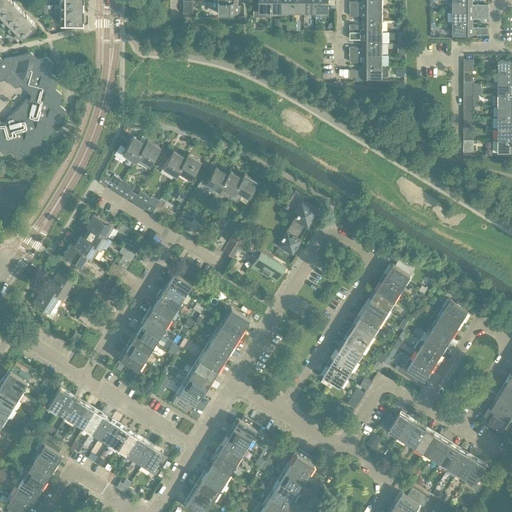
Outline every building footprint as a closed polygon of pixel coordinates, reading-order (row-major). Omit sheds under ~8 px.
[(7,0),(0,7),(0,20),(6,27),(23,11),(20,8),(13,1),(11,0),(7,0)] [(236,1),(217,0),(217,13),(240,13),(240,4),(236,4),(236,1)] [(257,0),(258,10),(269,10),(269,0),(257,0)] [(269,0),(269,10),(281,10),(281,0),(269,0)] [(281,0),(281,10),(292,10),(292,0),(281,0)] [(292,0),(292,10),(304,10),(303,0),(292,0)] [(303,0),(304,10),(315,10),(315,0),(303,0)] [(315,0),(315,10),(327,10),(327,4),(330,4),(334,4),(334,0),(315,0)] [(350,8),(383,8),(382,0),(364,0),(365,1),(350,1),(350,8)] [(470,0),(452,0),(452,11),(479,12),(479,4),(471,4),(470,0)] [(83,4),(60,5),(60,23),(83,23),(83,18),(83,9),(83,4)] [(364,19),(383,20),(383,8),(350,8),(350,15),(364,15),(364,19)] [(23,11),(6,27),(19,40),(36,24),(32,21),(33,20),(26,13),(25,14),(23,11)] [(479,12),(452,11),(452,23),(471,23),(471,19),(479,19),(479,12)] [(350,31),(383,31),(383,20),(364,19),(364,24),(350,23),(350,31)] [(471,23),(452,23),(452,34),(479,34),(479,27),(471,26),(471,23)] [(364,42),(383,43),(383,31),(350,31),(350,38),(364,38),(364,42)] [(350,54),(383,54),(383,43),(364,42),(364,46),(350,46),(350,54)] [(0,79),(6,78),(14,86),(21,85),(31,94),(29,99),(26,98),(7,118),(8,121),(2,123),(0,120),(0,150),(3,153),(12,150),(20,157),(25,156),(27,155),(28,154),(29,146),(39,143),(42,134),(51,131),(53,122),(63,120),(66,110),(59,103),(62,94),(55,88),(57,79),(51,72),(53,63),(46,55),(37,58),(30,51),(14,56),(2,59),(0,57),(0,79)] [(364,65),(382,65),(383,54),(350,54),(350,61),(364,61),(364,65)] [(511,59),(498,59),(498,71),(511,71),(511,59)] [(382,77),(382,65),(364,65),(364,69),(349,69),(349,77),(382,77)] [(511,71),(498,71),(498,82),(511,82),(511,71)] [(511,82),(498,82),(498,94),(511,93),(511,82)] [(511,93),(498,94),(498,105),(511,105),(511,93)] [(511,105),(498,105),(498,117),(511,116),(511,105)] [(511,116),(498,117),(498,128),(511,127),(511,116)] [(511,127),(498,128),(498,139),(511,139),(511,127)] [(134,160),(145,143),(133,135),(122,152),(134,160)] [(145,143),(134,160),(146,167),(149,163),(160,146),(148,139),(145,143)] [(511,139),(498,139),(498,151),(511,151),(511,139)] [(175,174),(178,170),(185,157),(173,149),(163,166),(175,174)] [(185,157),(178,170),(189,177),(200,160),(188,152),(185,157)] [(206,187),(215,193),(227,173),(215,166),(206,181),(202,178),(197,185),(205,190),(206,187)] [(230,195),(241,177),(230,169),(227,173),(215,193),(216,193),(215,193),(229,196),(230,195)] [(115,192),(123,179),(114,173),(106,186),(115,192)] [(241,177),(230,195),(238,199),(242,192),(247,196),(247,195),(251,197),(259,183),(258,182),(257,183),(255,182),(256,180),(244,173),(241,177)] [(123,179),(115,192),(126,199),(128,196),(135,200),(138,195),(131,191),(134,186),(123,179)] [(300,237),(317,208),(305,200),(307,196),(295,188),(285,204),(291,207),(292,219),(277,244),(292,253),(301,238),(300,237)] [(135,200),(133,203),(143,209),(144,207),(152,211),(150,214),(155,206),(148,201),(151,197),(141,190),(138,195),(135,200)] [(155,206),(150,214),(156,217),(159,211),(169,217),(174,211),(164,205),(166,201),(161,197),(156,206),(155,206)] [(86,224),(90,226),(103,234),(107,237),(114,226),(110,223),(93,213),(86,224)] [(361,221),(349,213),(341,225),(353,233),(361,221)] [(186,230),(191,234),(199,221),(194,218),(192,222),(181,215),(177,222),(187,228),(186,230)] [(198,235),(204,239),(208,232),(202,228),(204,224),(199,221),(191,234),(197,237),(198,235)] [(90,226),(84,236),(97,244),(101,247),(107,237),(103,234),(90,226)] [(233,256),(238,247),(255,258),(252,264),(276,279),(285,265),(244,239),(246,236),(235,230),(223,250),(225,251),(233,256)] [(219,239),(208,232),(204,239),(215,245),(213,247),(219,251),(226,238),(221,235),(219,239)] [(80,234),(74,244),(87,253),(90,255),(97,244),(84,236),(80,234)] [(123,246),(135,254),(138,249),(126,241),(123,246)] [(87,253),(74,244),(70,242),(63,253),(66,255),(65,257),(69,260),(71,257),(81,263),(87,253)] [(121,259),(126,263),(129,258),(131,259),(135,254),(123,246),(120,251),(124,254),(121,259)] [(398,258),(395,264),(409,272),(412,267),(398,258)] [(110,267),(122,274),(125,269),(123,268),(126,263),(121,259),(117,264),(113,262),(110,267)] [(387,272),(405,283),(411,273),(409,272),(395,264),(393,262),(387,272)] [(122,274),(110,267),(107,272),(111,274),(105,284),(111,287),(117,278),(119,280),(122,274)] [(48,286),(66,298),(69,294),(66,292),(74,279),(58,269),(48,286)] [(168,281),(186,292),(191,282),(174,271),(168,281)] [(382,280),(400,291),(405,283),(387,272),(382,280)] [(377,288),(394,299),(400,291),(382,280),(377,288)] [(168,281),(162,289),(180,300),(186,292),(168,281)] [(66,298),(48,286),(44,284),(33,301),(49,311),(58,297),(64,301),(66,298)] [(103,305),(109,295),(97,288),(90,298),(103,305)] [(371,297),(389,308),(394,299),(377,288),(371,297)] [(162,289),(157,298),(175,309),(180,300),(162,289)] [(366,306),(384,317),(389,308),(371,297),(366,306)] [(157,298),(152,306),(170,317),(175,309),(157,298)] [(445,308),(462,319),(468,309),(451,298),(445,308)] [(164,326),(170,317),(152,306),(146,315),(164,326)] [(361,315),(378,325),(384,317),(366,306),(361,315)] [(225,316),(243,327),(249,318),(231,307),(225,316)] [(462,319),(445,308),(440,316),(457,327),(462,319)] [(89,327),(96,316),(84,309),(77,319),(89,327)] [(159,334),(164,326),(146,315),(141,323),(159,334)] [(355,323),(373,334),(378,325),(361,315),(355,323)] [(188,316),(183,324),(189,328),(194,320),(188,316)] [(238,336),(243,327),(225,316),(220,325),(238,336)] [(457,327),(440,316),(434,324),(452,335),(457,327)] [(404,318),(399,326),(403,329),(408,320),(404,318)] [(154,343),(159,334),(141,323),(136,332),(154,343)] [(350,332),(367,343),(373,334),(355,323),(350,332)] [(452,335),(434,324),(429,333),(447,344),(452,335)] [(182,325),(180,330),(185,333),(188,328),(182,325)] [(233,344),(238,336),(220,325),(215,333),(233,344)] [(149,351),(154,343),(136,332),(131,340),(149,351)] [(345,340),(363,351),(367,343),(350,332),(345,340)] [(215,333),(209,341),(227,352),(233,344),(215,333)] [(424,342),(441,353),(447,344),(429,333),(424,342)] [(413,347),(418,350),(436,361),(441,353),(424,342),(419,339),(413,347)] [(143,360),(149,351),(131,340),(125,349),(143,360)] [(340,348),(357,359),(363,351),(345,340),(340,348)] [(209,341),(204,350),(222,361),(227,352),(209,341)] [(334,357),(352,368),(357,359),(340,348),(334,357)] [(143,360),(125,349),(120,358),(138,369),(143,360)] [(217,369),(222,361),(204,350),(199,359),(217,369)] [(436,361),(418,350),(413,359),(431,370),(436,361)] [(352,368),(334,357),(329,366),(346,377),(352,368)] [(212,378),(217,369),(199,359),(194,367),(212,378)] [(425,378),(431,370),(413,359),(408,367),(403,364),(399,370),(417,381),(421,376),(425,378)] [(346,377),(329,366),(323,374),(341,385),(346,377)] [(206,387),(212,378),(194,367),(188,376),(206,387)] [(3,379),(21,390),(27,380),(9,370),(3,379)] [(201,395),(206,387),(188,376),(183,384),(201,395)] [(3,379),(0,384),(0,388),(16,398),(21,390),(3,379)] [(511,384),(507,382),(502,390),(511,396),(511,384)] [(195,404),(201,395),(183,384),(172,402),(185,410),(190,401),(195,404)] [(57,410),(68,392),(59,387),(56,391),(50,401),(48,405),(57,410)] [(0,388),(0,399),(10,406),(16,398),(0,388)] [(51,388),(45,398),(50,401),(56,391),(51,388)] [(511,396),(502,390),(496,399),(511,408),(511,396)] [(57,410),(65,415),(77,398),(68,392),(57,410)] [(85,403),(77,398),(65,415),(74,421),(85,403)] [(0,399),(0,411),(5,415),(10,406),(0,399)] [(511,413),(511,408),(496,399),(491,407),(509,418),(511,413)] [(74,421),(82,426),(93,408),(85,403),(74,421)] [(509,418),(491,407),(486,416),(482,422),(494,429),(495,427),(498,428),(500,425),(503,427),(509,418)] [(82,426),(91,431),(102,413),(93,408),(82,426)] [(398,434),(409,417),(400,411),(396,417),(391,414),(384,426),(398,434)] [(91,431),(100,437),(111,419),(102,413),(91,431)] [(238,417),(232,427),(250,438),(256,428),(258,429),(261,425),(244,414),(241,419),(238,417)] [(409,417),(398,434),(407,439),(418,422),(409,417)] [(100,437),(108,442),(119,424),(111,419),(100,437)] [(418,422),(407,439),(415,445),(426,427),(418,422)] [(108,442),(117,447),(128,429),(119,424),(108,442)] [(232,427),(227,435),(245,446),(250,438),(232,427)] [(426,427),(415,445),(424,450),(434,432),(426,427)] [(117,447),(125,453),(136,435),(128,429),(117,447)] [(434,432),(424,450),(432,455),(443,438),(434,432)] [(125,453),(134,458),(145,440),(136,435),(125,453)] [(227,435),(222,443),(240,455),(245,446),(227,435)] [(443,438),(432,455),(441,460),(452,443),(443,438)] [(134,458),(142,463),(153,445),(145,440),(134,458)] [(38,451),(56,462),(62,453),(44,442),(38,451)] [(222,443),(217,452),(235,463),(240,455),(222,443)] [(452,443),(441,460),(449,466),(460,448),(452,443)] [(296,453),(290,463),(308,473),(314,464),(309,461),(312,456),(293,444),(296,447),(293,451),(296,453)] [(163,451),(153,445),(142,463),(151,469),(150,470),(156,474),(165,459),(160,456),(163,451)] [(460,448),(449,466),(458,471),(469,453),(460,448)] [(38,451),(33,460),(50,471),(56,462),(38,451)] [(217,452),(211,461),(229,472),(235,463),(217,452)] [(469,453),(458,471),(466,476),(477,458),(469,453)] [(100,456),(96,462),(101,465),(105,459),(100,456)] [(477,458),(466,476),(476,482),(473,486),(479,490),(489,473),(483,469),(486,464),(477,458)] [(33,460),(27,468),(45,479),(50,471),(33,460)] [(211,461),(206,469),(224,480),(229,472),(211,461)] [(290,463),(285,471),(302,482),(308,473),(290,463)] [(27,468),(22,477),(40,488),(45,479),(27,468)] [(206,469),(201,478),(219,489),(224,480),(206,469)] [(297,491),(302,482),(285,471),(279,479),(297,491)] [(22,477),(17,485),(35,496),(40,488),(22,477)] [(201,478),(196,486),(214,498),(219,489),(201,478)] [(292,499),(297,491),(279,479),(274,488),(292,499)] [(17,485),(12,493),(30,505),(35,496),(17,485)] [(196,486),(190,495),(208,506),(214,498),(196,486)] [(287,507),(292,499),(274,488),(269,496),(287,507)] [(402,491),(397,500),(415,511),(420,503),(425,506),(428,499),(426,498),(410,488),(407,494),(402,491)] [(25,511),(30,505),(12,493),(6,503),(21,511),(25,511)] [(204,511),(208,506),(190,495),(185,504),(198,511),(204,511)] [(274,511),(283,511),(287,507),(269,496),(263,505),(274,511)] [(391,509),(396,511),(414,511),(415,511),(397,500),(391,509)] [(274,511),(263,505),(258,501),(251,511),(274,511)]
